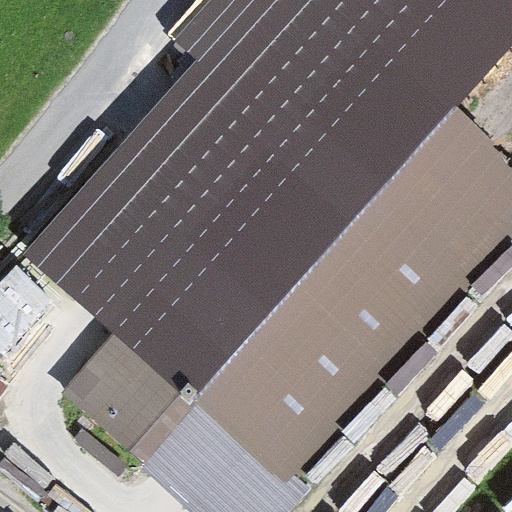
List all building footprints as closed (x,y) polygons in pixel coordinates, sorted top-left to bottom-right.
[(264,0),(274,8),(280,0),(264,0)] [(230,444),(295,498),(511,234),(511,164),(353,34),(58,391),(187,497),(230,444)] [(0,339),(6,345),(59,287),(16,248),(0,265),(0,339)] [(0,383),(20,362),(0,342),(0,383)] [(0,511),(83,511),(15,473),(0,498),(0,511)]
